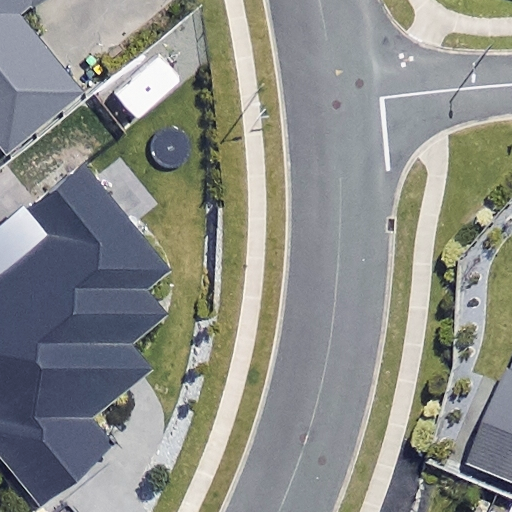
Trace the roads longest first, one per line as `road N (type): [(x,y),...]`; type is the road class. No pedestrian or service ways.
road 1 (residential): [(336,102),(333,337),(280,511)]
road 2 (residential): [(511,87),(336,102)]
